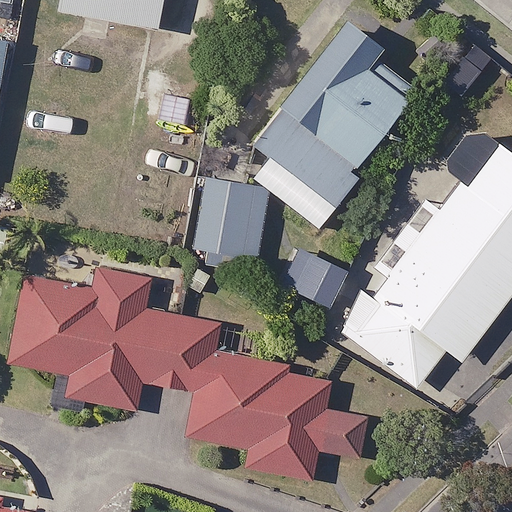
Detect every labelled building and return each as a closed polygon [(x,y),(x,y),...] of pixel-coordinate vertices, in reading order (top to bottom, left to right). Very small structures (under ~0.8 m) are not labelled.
[(165,0),(62,0),(60,11),(159,31),(165,0)] [(227,3),(209,0),(204,0),(197,44),(220,48),(227,3)] [(395,57),(347,21),(254,144),(333,203),(410,101),(380,78),(395,57)] [(0,110),(10,55),(0,53),(0,110)] [(511,296),(511,154),(501,146),(448,217),(424,199),(361,283),(393,307),(364,345),(409,379),(438,341),(464,361),(511,296)] [(268,193),(212,178),(195,245),(250,260),(268,193)] [(153,279),(98,267),(94,288),(25,274),(7,361),(72,375),(67,395),(139,410),(145,382),(193,392),(184,435),(249,449),(245,466),(311,480),(318,449),(367,459),(376,418),(333,409),(338,384),(286,373),(288,366),(217,351),(222,326),(146,310),(153,279)] [(4,499),(0,498),(0,511),(23,511),(3,509),(4,499)]
